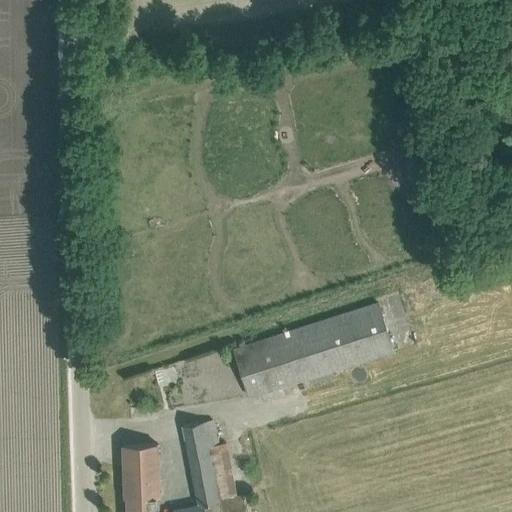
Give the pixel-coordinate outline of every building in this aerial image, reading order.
[(409,181),(429,177),(424,154),(404,159),(409,181)] [(250,397),(310,378),(311,384),(335,376),(333,370),(395,350),(378,300),(233,347),(250,397)] [(212,419),(201,421),(182,425),(197,504),(173,508),(173,511),(246,511),(243,494),(238,495),(227,442),(217,444),(212,419)] [(157,443),(123,444),(125,497),(128,497),(156,496),(159,496),(157,443)] [(128,497),(128,511),(156,511),(156,496),(128,497)]
